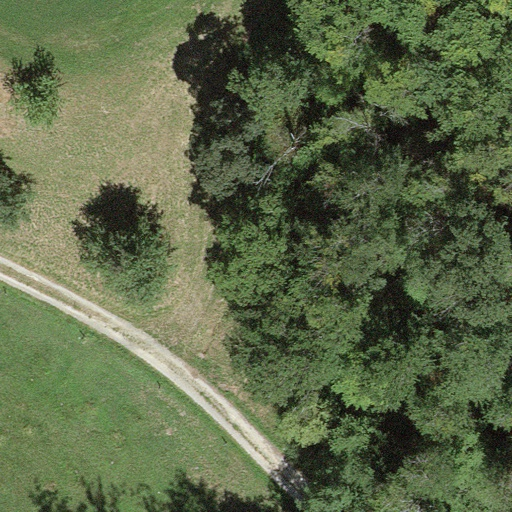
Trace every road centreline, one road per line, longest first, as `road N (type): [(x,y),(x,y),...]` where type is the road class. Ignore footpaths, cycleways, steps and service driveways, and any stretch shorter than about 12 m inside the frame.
road 1 (track): [(326,511),(135,349),(60,297),(0,270)]
road 2 (track): [(135,349),(214,254),(214,0)]
